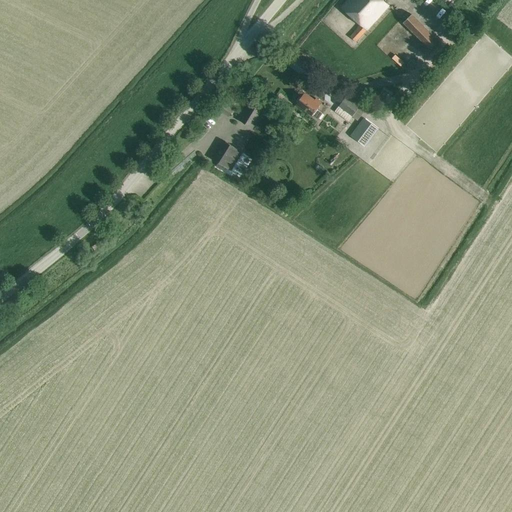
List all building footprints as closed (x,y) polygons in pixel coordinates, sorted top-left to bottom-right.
[(382,0),(347,0),(341,7),(360,25),(349,36),(354,41),(356,42),(389,6),(388,5),(382,0)] [(405,20),(403,23),(405,24),(429,49),(438,41),(411,14),(405,20)] [(405,32),(389,47),(409,69),(417,61),(400,44),(409,36),(405,32)] [(313,100),(304,93),(296,103),(317,119),(323,111),(322,111),(326,107),(320,103),(321,102),(315,98),(313,100)] [(339,97),(330,94),(328,100),(338,102),(339,97)] [(352,116),(359,106),(346,96),(338,107),(352,116)] [(264,109),(250,101),(238,120),(252,128),(264,109)] [(365,119),(351,137),(364,146),(377,129),(365,119)] [(230,170),(235,162),(242,152),(225,141),(213,160),(220,164),(218,167),(223,170),(225,167),(230,170)]
